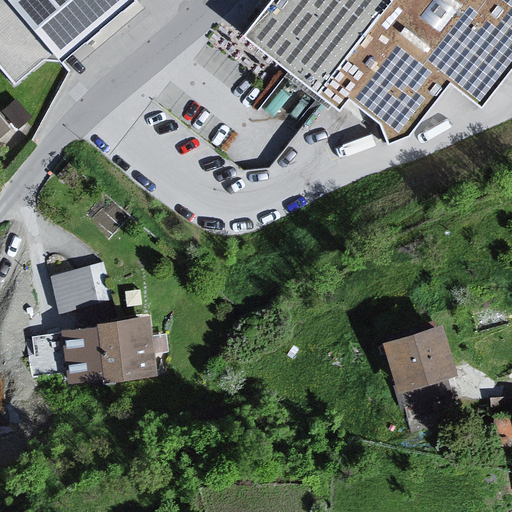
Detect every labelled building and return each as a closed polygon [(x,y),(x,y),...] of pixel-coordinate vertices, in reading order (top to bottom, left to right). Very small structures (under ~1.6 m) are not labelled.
[(128,0),(7,0),(0,6),(0,65),(19,89),(128,0)] [(511,0),(274,0),(246,37),(337,107),(347,95),(383,123),(390,143),(411,136),(452,84),(484,108),(511,72),(511,0)] [(103,263),(52,276),(62,315),(114,301),(103,263)] [(158,378),(148,319),(62,334),(72,393),(158,378)] [(454,377),(441,332),(389,347),(402,391),(454,377)] [(511,419),(495,417),(492,444),(509,446),(510,440),(511,439),(511,419)]
